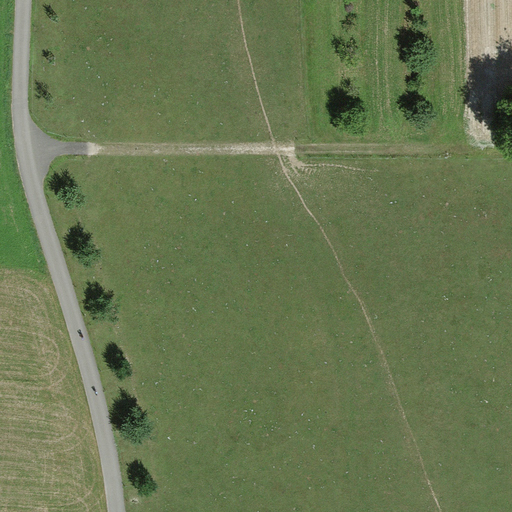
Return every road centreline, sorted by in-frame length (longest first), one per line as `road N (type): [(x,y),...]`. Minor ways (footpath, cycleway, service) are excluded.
road 1 (residential): [(117,511),(20,141),(20,0)]
road 2 (track): [(20,141),(511,148)]
